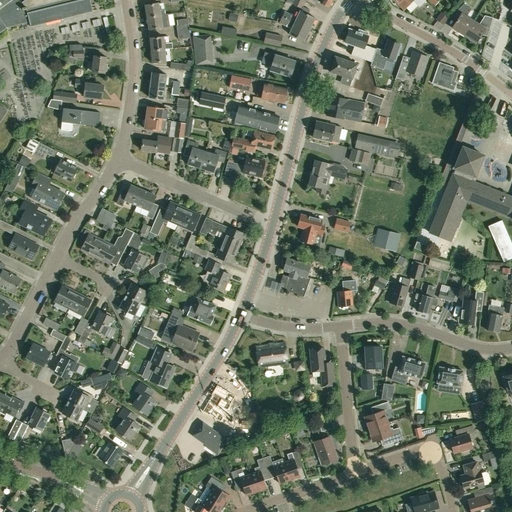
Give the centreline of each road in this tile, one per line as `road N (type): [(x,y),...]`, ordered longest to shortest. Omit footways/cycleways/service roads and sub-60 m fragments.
road 1 (tertiary): [(271,225),(316,60),(350,0)]
road 2 (tertiary): [(133,493),(241,315)]
road 3 (residential): [(511,349),(478,349),(401,324),(339,327)]
road 4 (residential): [(511,95),(366,0)]
road 5 (residential): [(271,225),(115,159)]
road 6 (residential): [(115,159),(134,68),(124,0)]
road 7 (residential): [(353,476),(339,327)]
road 8 (residential): [(453,511),(434,452),(353,476)]
